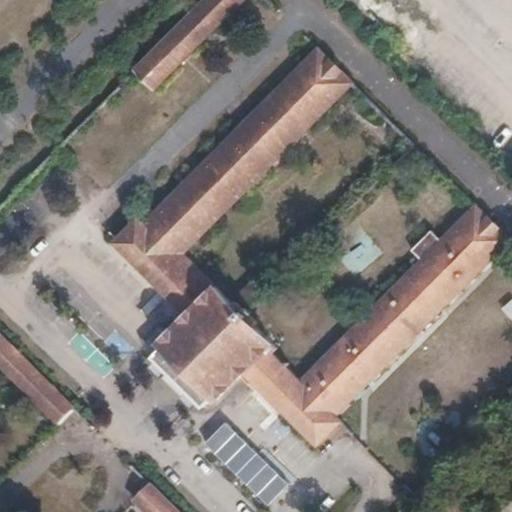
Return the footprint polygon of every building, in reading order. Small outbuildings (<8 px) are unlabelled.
[(200,0),(131,68),(152,89),(242,0),(200,0)] [(239,373),(312,445),(336,421),(331,415),(508,239),(474,204),(440,237),(432,229),(413,249),(421,257),(297,381),(174,258),(351,81),(317,47),(141,223),(135,217),(110,242),(183,316),(156,343),(160,346),(149,357),(199,406),(209,396),(212,400),(239,373)] [(70,141),(90,160),(153,97),(134,77),(70,141)] [(238,291),(249,303),(273,280),(261,269),(238,291)] [(0,371),(54,426),(70,410),(0,339),(0,371)] [(132,503),(140,511),(172,511),(148,488),(132,503)]
